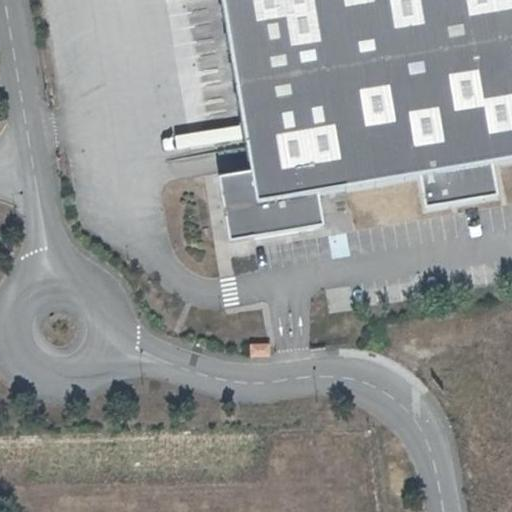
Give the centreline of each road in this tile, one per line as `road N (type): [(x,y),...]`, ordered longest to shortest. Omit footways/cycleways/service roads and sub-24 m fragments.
road 1 (unclassified): [(105,337),(227,380),(327,373),(370,383),(408,415),(433,455),(442,511)]
road 2 (unclassified): [(50,283),(4,0)]
road 3 (unclassified): [(50,283),(17,312),(16,342),(33,366),(77,371),(105,337)]
